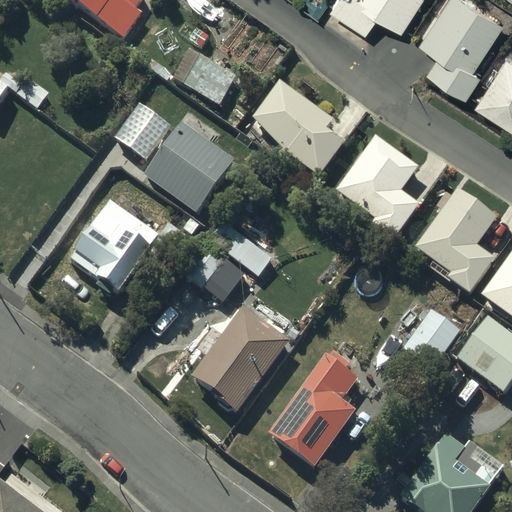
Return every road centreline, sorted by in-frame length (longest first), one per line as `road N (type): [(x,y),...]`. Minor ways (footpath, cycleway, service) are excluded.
road 1 (residential): [(511,180),(355,77),(259,0)]
road 2 (residential): [(0,345),(225,511)]
